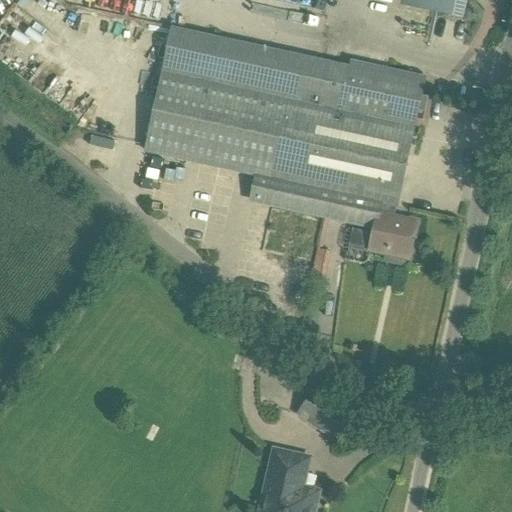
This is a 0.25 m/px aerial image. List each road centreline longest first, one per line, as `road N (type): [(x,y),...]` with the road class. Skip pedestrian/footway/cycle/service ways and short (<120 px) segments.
road 1 (unclassified): [(430,427),(377,402),(0,112)]
road 2 (unclassified): [(430,427),(511,73)]
road 3 (unknown): [(511,69),(246,0)]
